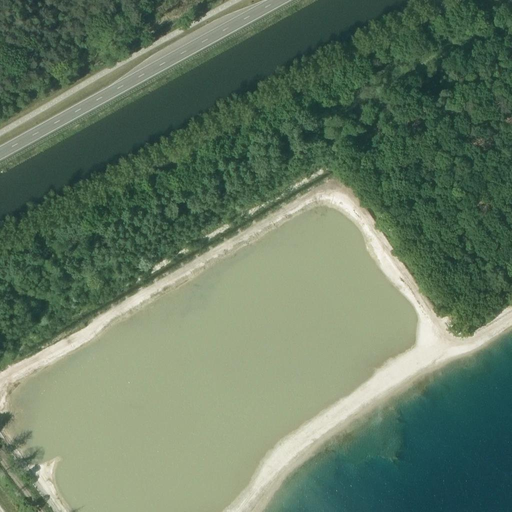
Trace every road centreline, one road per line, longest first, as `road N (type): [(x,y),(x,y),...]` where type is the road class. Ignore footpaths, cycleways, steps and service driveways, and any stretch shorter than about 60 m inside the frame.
road 1 (unclassified): [(0,250),(455,0)]
road 2 (secondary): [(0,154),(283,0)]
